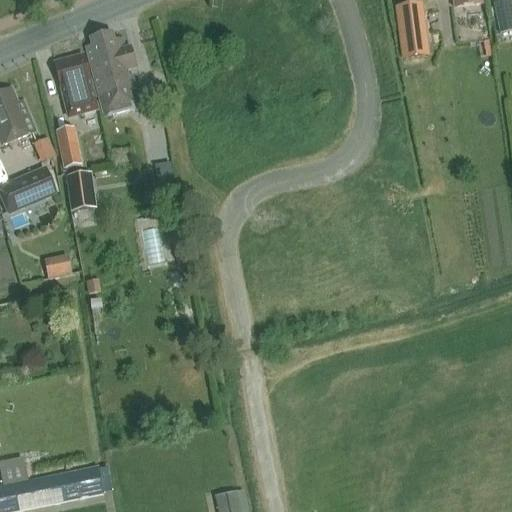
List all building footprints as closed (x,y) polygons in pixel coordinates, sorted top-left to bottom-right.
[(453,0),(454,10),(482,6),(481,0),(453,0)] [(511,32),(511,10),(510,2),(494,5),(499,35),(511,32)] [(421,6),(397,9),(404,61),(428,58),(421,6)] [(450,30),(449,10),(435,11),(436,31),(450,30)] [(86,50),(99,100),(105,119),(133,111),(127,92),(135,90),(131,77),(126,78),(125,72),(135,69),(130,49),(125,50),(122,40),(113,43),(111,36),(91,41),(93,48),(86,50)] [(97,112),(83,57),(55,65),(63,96),(69,119),(80,116),(97,112)] [(24,101),(17,104),(11,91),(0,95),(0,143),(2,148),(31,137),(38,133),(24,101)] [(468,132),(484,131),(482,112),(466,114),(468,132)] [(153,121),(155,133),(171,131),(169,118),(153,121)] [(74,129),(56,133),(63,170),(82,166),(74,129)] [(55,161),(47,142),(33,147),(40,166),(55,161)] [(13,186),(22,208),(55,195),(45,173),(13,186)] [(72,213),(95,210),(90,173),(67,176),(72,213)] [(159,177),(161,192),(172,190),(169,175),(159,177)] [(151,260),(168,258),(164,227),(147,229),(151,260)] [(61,259),(65,279),(72,278),(69,258),(61,259)] [(99,282),(87,285),(89,296),(89,297),(101,295),(99,282)] [(0,464),(0,474),(3,489),(29,484),(24,459),(0,464)] [(98,470),(29,484),(3,489),(0,489),(0,511),(25,511),(103,497),(98,470)] [(240,511),(237,495),(215,499),(217,511),(240,511)]
